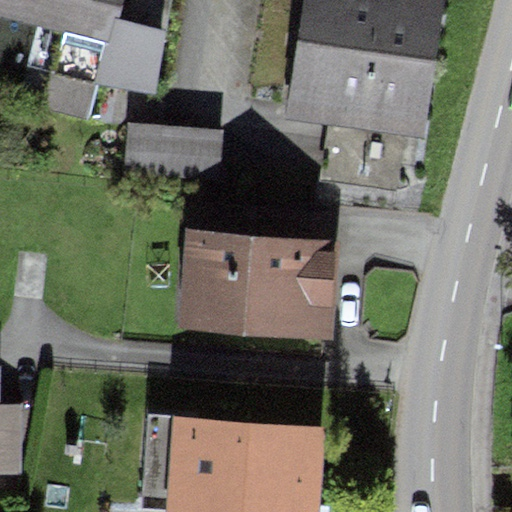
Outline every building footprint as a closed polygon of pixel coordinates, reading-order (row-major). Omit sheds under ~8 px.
[(130,0),(127,23),(114,19),(119,0),(0,0),(0,6),(66,23),(53,72),(72,77),(65,107),(90,113),(100,75),(152,84),(165,0),(130,0)] [(330,180),(396,190),(424,0),(323,0),(308,101),(342,106),(330,180)] [(130,124),(126,168),(158,171),(162,126),(130,124)] [(217,176),(221,131),(162,126),(158,171),(217,176)] [(202,211),(192,310),(323,321),(329,250),(314,249),(316,219),(202,211)] [(0,462),(16,463),(17,411),(0,410),(0,462)] [(186,453),(181,511),(302,511),(308,437),(190,428),(190,418),(150,415),(148,450),(186,453)]
